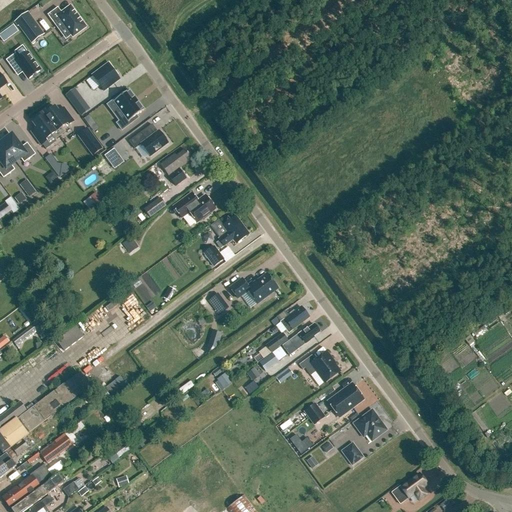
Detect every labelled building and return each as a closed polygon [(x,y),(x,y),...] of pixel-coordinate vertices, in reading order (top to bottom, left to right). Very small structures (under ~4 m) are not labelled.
[(86,28),(70,6),(61,13),(57,8),(47,15),(53,23),(58,19),(72,38),(86,28)] [(27,13),(15,22),(31,43),(43,34),(27,13)] [(9,36),(5,32),(0,35),(0,38),(2,41),(9,36)] [(28,80),(41,71),(28,53),(19,59),(15,54),(6,61),(14,72),(20,69),(28,80)] [(116,76),(113,72),(115,71),(109,63),(108,64),(92,76),(104,92),(119,80),(116,76)] [(82,101),(73,90),(66,95),(74,107),(82,101)] [(118,99),(113,102),(125,118),(116,124),(121,131),(133,122),(131,120),(136,116),(144,111),(129,91),(118,99)] [(47,109),(42,113),(59,137),(64,133),(61,129),(67,124),(68,126),(74,122),(64,108),(59,112),(55,107),(49,112),(47,109)] [(59,137),(42,113),(36,117),(38,120),(32,124),(36,129),(31,133),(41,146),(46,142),(45,140),(51,136),(54,140),(59,137)] [(78,137),(92,156),(102,149),(88,130),(78,137)] [(165,140),(167,139),(163,134),(161,135),(159,131),(147,140),(141,133),(129,142),(135,149),(141,145),(151,157),(168,144),(165,140)] [(12,137),(2,144),(15,162),(20,158),(24,163),(35,155),(27,144),(20,149),(12,137)] [(11,165),(15,162),(2,144),(0,145),(0,160),(1,162),(0,163),(0,174),(3,179),(15,170),(11,165)] [(114,149),(104,156),(110,165),(120,158),(114,149)] [(186,179),(179,169),(193,159),(185,149),(176,156),(175,154),(160,165),(176,186),(186,179)] [(51,154),(45,158),(59,179),(69,172),(62,162),(58,165),(51,154)] [(51,185),(59,180),(53,172),(45,178),(51,185)] [(29,197),(36,192),(31,186),(24,191),(29,197)] [(89,210),(102,199),(96,191),(83,202),(89,210)] [(19,205),(26,200),(22,193),(14,199),(19,205)] [(204,220),(211,215),(210,213),(216,209),(206,196),(198,201),(192,193),(173,207),(182,218),(188,214),(191,217),(192,216),(197,223),(203,218),(204,220)] [(150,219),(166,207),(160,198),(143,210),(150,219)] [(0,207),(0,220),(11,212),(5,203),(0,207)] [(236,216),(223,226),(219,220),(213,225),(222,237),(218,239),(220,241),(216,243),(221,249),(224,247),(233,240),(236,245),(249,235),(236,216)] [(138,248),(131,238),(122,244),(129,254),(138,248)] [(214,246),(204,254),(214,268),(225,260),(214,246)] [(252,282),(247,286),(242,280),(230,289),(237,299),(247,291),(257,304),(277,289),(267,275),(253,284),(252,282)] [(169,302),(175,291),(169,287),(163,298),(169,302)] [(208,301),(218,315),(228,308),(217,294),(208,301)] [(150,313),(156,308),(152,303),(146,308),(150,313)] [(301,307),(280,323),(288,333),(309,318),(301,307)] [(32,326),(12,341),(16,346),(35,331),(42,340),(48,335),(38,322),(32,326)] [(501,322),(474,339),(483,354),(491,350),(491,351),(502,344),(500,341),(509,335),(501,322)] [(308,341),(320,332),(314,324),(307,329),(307,328),(291,340),(282,346),(289,356),(305,345),(308,342),(308,341)] [(84,337),(76,327),(56,342),(64,352),(84,337)] [(271,353),(287,341),(282,334),(266,346),(271,353)] [(207,345),(218,348),(220,340),(210,337),(207,345)] [(280,347),(272,353),(278,361),(286,355),(280,347)] [(198,351),(194,355),(198,360),(202,356),(198,351)] [(299,365),(303,370),(311,364),(325,383),(339,372),(331,361),(333,360),(327,352),(315,360),(312,356),(299,365)] [(259,363),(265,372),(278,362),(272,354),(259,363)] [(212,373),(215,377),(222,372),(219,368),(212,373)] [(254,368),(247,374),(250,379),(258,373),(254,368)] [(288,369),(276,379),(280,384),(292,375),(288,369)] [(0,449),(3,453),(26,436),(26,435),(75,399),(74,399),(90,387),(79,372),(0,430),(0,449)] [(223,389),(232,383),(225,373),(216,380),(218,382),(223,389)] [(127,385),(120,377),(106,388),(97,395),(104,403),(127,385)] [(178,398),(194,386),(191,382),(175,393),(178,398)] [(221,391),(223,389),(218,382),(215,384),(221,391)] [(253,392),(258,388),(254,382),(248,386),(253,392)] [(339,418),(364,400),(352,384),(328,402),(339,418)] [(202,399),(209,393),(207,389),(199,395),(202,399)] [(180,398),(183,402),(188,398),(186,394),(180,398)] [(19,402),(0,416),(0,428),(1,430),(26,411),(19,402)] [(325,418),(315,403),(303,412),(314,426),(325,418)] [(372,442),(387,430),(372,410),(353,424),(363,438),(367,435),(372,442)] [(57,443),(41,454),(48,463),(73,445),(66,436),(65,434),(56,441),(57,443)] [(17,457),(28,448),(22,440),(11,449),(17,457)] [(307,451),(308,441),(297,440),(295,450),(307,451)] [(116,455),(118,458),(130,450),(125,443),(113,451),(116,455)] [(326,454),(333,449),(328,443),(321,448),(326,454)] [(363,458),(353,443),(341,452),(352,466),(363,458)] [(0,478),(16,467),(7,454),(0,459),(0,478)] [(119,460),(118,458),(116,455),(109,460),(112,465),(119,460)] [(312,469),(318,465),(313,457),(306,462),(312,469)] [(13,511),(24,511),(82,470),(75,461),(65,468),(70,474),(64,478),(60,473),(11,509),(13,511)] [(26,462),(17,468),(20,472),(29,466),(26,462)] [(10,508),(45,482),(44,481),(51,476),(47,471),(44,466),(35,472),(36,474),(3,498),(10,508)] [(133,485),(138,492),(155,480),(150,473),(133,485)] [(427,485),(419,474),(400,488),(399,487),(391,493),(399,505),(414,494),(419,501),(427,495),(422,488),(427,485)] [(119,489),(129,485),(126,477),(116,480),(119,489)] [(95,487),(101,482),(98,478),(92,483),(95,487)] [(68,497),(78,490),(73,482),(63,490),(68,497)] [(84,496),(89,492),(85,487),(80,491),(84,496)] [(53,501),(50,496),(30,511),(47,511),(48,511),(45,507),(53,501)] [(257,511),(245,496),(227,509),(229,511),(257,511)] [(455,504),(450,497),(444,502),(448,509),(455,504)]
